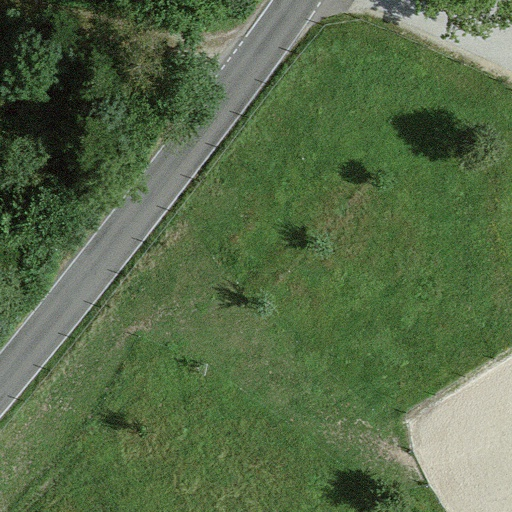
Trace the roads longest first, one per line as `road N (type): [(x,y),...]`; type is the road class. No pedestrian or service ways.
road 1 (unclassified): [(299,0),(0,385)]
road 2 (track): [(255,62),(0,5)]
